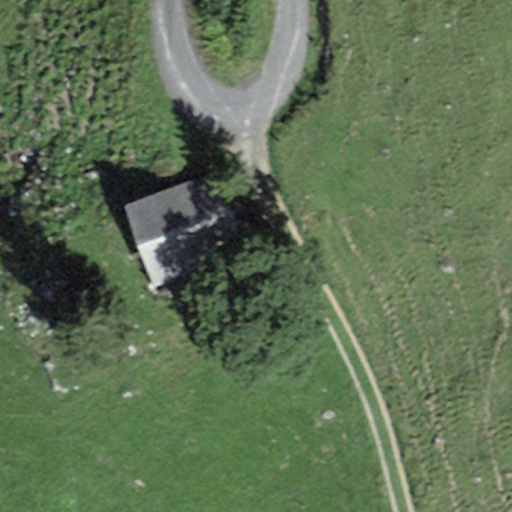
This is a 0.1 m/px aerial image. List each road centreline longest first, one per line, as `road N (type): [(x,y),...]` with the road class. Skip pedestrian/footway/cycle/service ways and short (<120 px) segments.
road 1 (track): [(235,106),(282,245),(345,344),(372,405),(405,511)]
road 2 (track): [(295,0),(275,85),(235,106),(196,92),(184,74),(171,0)]
